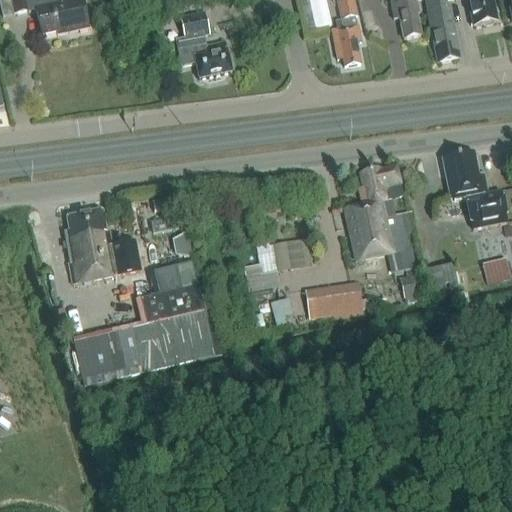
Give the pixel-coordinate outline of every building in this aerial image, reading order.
[(9,0),(13,15),(26,12),(26,13),(35,11),(41,36),(67,30),(68,33),(88,29),(81,0),(9,0)] [(310,9),(307,0),(298,0),(301,11),(310,9)] [(336,0),(343,30),(332,32),(338,61),(343,60),(345,69),(362,66),(357,44),(362,43),(359,26),(349,28),(348,20),(358,18),(353,0),(336,0)] [(388,0),(393,21),(400,20),(405,40),(421,37),(417,16),(420,16),(417,2),(421,1),(420,0),(388,0)] [(460,61),(451,18),(448,19),(444,0),(428,0),(429,2),(428,3),(432,22),(430,22),(439,66),(460,61)] [(466,0),(473,29),(483,27),(486,29),(491,28),(493,25),(496,25),(491,0),(466,0)] [(209,37),(204,15),(179,21),(184,42),(175,44),(182,70),(195,66),(199,82),(231,74),(224,45),(205,49),(203,38),(209,37)] [(313,20),(303,23),(305,34),(315,32),(313,20)] [(451,205),(467,202),(473,232),(507,226),(501,194),(488,197),(483,177),(478,178),(474,156),(443,162),(451,205)] [(379,205),(379,203),(388,201),(388,203),(403,200),(396,168),(380,172),(380,171),(360,176),(367,208),(346,213),(346,214),(350,213),(356,237),(352,238),(358,264),(386,257),(391,277),(415,271),(411,251),(408,251),(400,217),(385,221),(381,205),(379,205)] [(254,214),(256,225),(276,221),(274,210),(254,214)] [(71,264),(69,265),(73,287),(137,274),(132,248),(114,251),(110,234),(106,235),(101,213),(67,220),(70,234),(65,235),(71,264)] [(152,237),(172,233),(169,221),(150,225),(152,237)] [(262,277),(291,272),(286,242),(257,247),(262,277)] [(505,262),(482,268),(487,289),(510,283),(505,262)] [(423,275),(429,304),(459,296),(453,268),(423,275)] [(425,303),(419,276),(399,281),(404,308),(425,303)] [(73,346),(81,382),(212,354),(198,288),(181,292),(179,282),(159,287),(161,297),(140,302),(146,330),(73,346)] [(362,316),(358,286),(304,293),(308,323),(333,320),(334,323),(359,320),(359,317),(362,316)]
